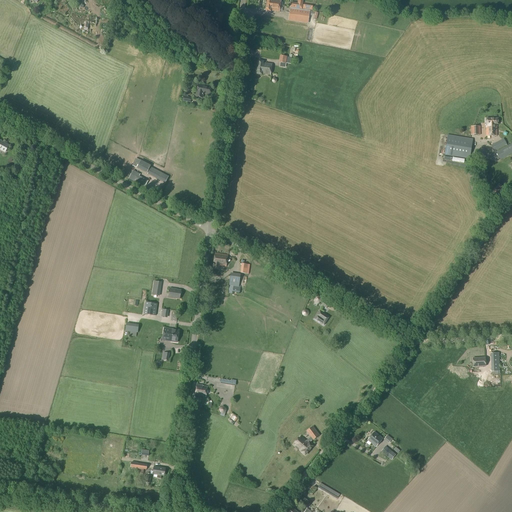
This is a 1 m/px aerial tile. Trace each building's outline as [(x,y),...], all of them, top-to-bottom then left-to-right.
[(302,9),(303,2),(303,1),(299,0),(297,0),(297,3),(290,2),(290,8),(302,9)] [(309,12),(289,9),(288,21),(308,24),(309,12)] [(291,64),(291,58),(287,58),(287,57),(280,56),(279,63),(286,64),(286,63),(291,64)] [(270,75),(272,64),(263,63),(263,62),(258,61),(256,74),(261,75),(262,74),(270,75)] [(210,95),(211,87),(198,85),(196,97),(202,98),(203,93),(210,95)] [(470,135),(480,135),(480,126),(470,127),(470,135)] [(497,126),(486,126),(486,136),(497,136),(497,126)] [(470,159),(473,139),(447,135),(444,155),(470,159)] [(494,151),(506,145),(503,139),(491,146),(494,151)] [(0,150),(5,153),(9,145),(0,141),(0,150)] [(500,160),(511,153),(511,143),(496,152),(500,160)] [(137,159),(134,167),(137,168),(148,173),(147,174),(165,184),(168,177),(150,167),(150,165),(140,160),(140,161),(137,159)] [(144,188),(148,181),(139,176),(140,175),(133,171),(128,179),(144,188)] [(495,196),(503,187),(499,184),(491,192),(495,196)] [(226,267),(228,255),(215,253),(213,269),(219,270),(219,266),(226,267)] [(238,287),(240,275),(230,274),(228,285),(238,287)] [(158,296),(160,282),(154,282),(152,296),(158,296)] [(179,299),(180,295),(181,295),(181,292),(181,291),(173,290),(173,289),(169,289),(168,298),(175,299),(179,299)] [(155,316),(157,304),(145,303),(144,314),(155,316)] [(324,325),(329,317),(319,311),(314,319),(324,325)] [(138,333),(139,325),(126,323),(125,331),(138,333)] [(163,334),(178,336),(179,331),(164,328),(163,334)] [(177,343),(178,336),(163,334),(162,341),(177,343)] [(499,374),(499,372),(498,353),(491,354),(492,372),(493,372),(493,375),(499,374)] [(473,367),(485,366),(485,358),(473,358),(473,367)] [(206,397),(207,387),(202,386),(202,385),(196,384),(195,395),(206,397)] [(307,431),(312,437),(306,441),(308,443),(313,439),(313,440),(319,435),(312,427),(307,431)] [(376,447),(382,439),(374,432),(368,440),(376,447)] [(308,443),(306,441),(305,442),(302,439),(300,440),(298,438),(295,443),(297,445),(296,446),(299,449),(302,452),(305,455),(312,446),(309,443),(309,444),(308,443)] [(391,460),(395,455),(385,446),(381,452),(391,460)] [(146,470),(147,465),(131,462),(130,468),(139,469),(138,473),(143,474),(143,470),(146,470)] [(158,477),(157,479),(161,480),(161,477),(165,478),(166,469),(154,468),(153,473),(151,472),(150,475),(147,475),(146,484),(151,484),(152,476),(158,477)] [(321,483),(318,488),(337,499),(339,495),(321,483)]
